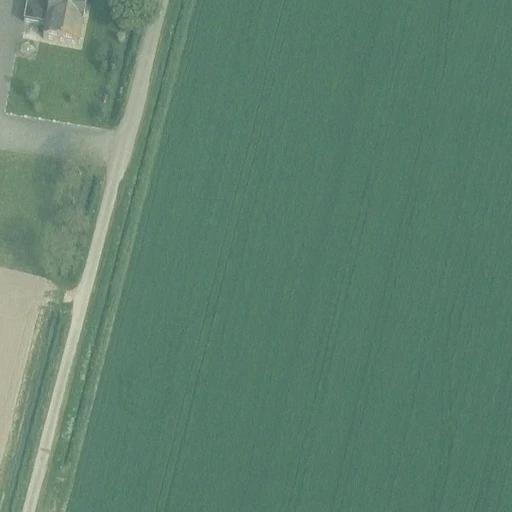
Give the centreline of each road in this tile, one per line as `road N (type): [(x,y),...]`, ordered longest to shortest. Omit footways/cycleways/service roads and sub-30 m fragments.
road 1 (track): [(27,511),(119,151)]
road 2 (unclassified): [(119,151),(158,0)]
